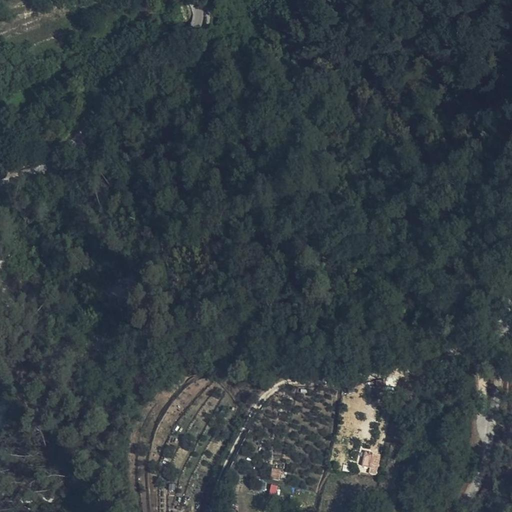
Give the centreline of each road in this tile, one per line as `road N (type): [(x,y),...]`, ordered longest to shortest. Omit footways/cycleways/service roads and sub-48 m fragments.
road 1 (residential): [(196,0),(199,24),(155,47),(114,87),(69,153),(32,180),(0,187)]
road 2 (residential): [(511,356),(493,465),(477,503),(482,511)]
